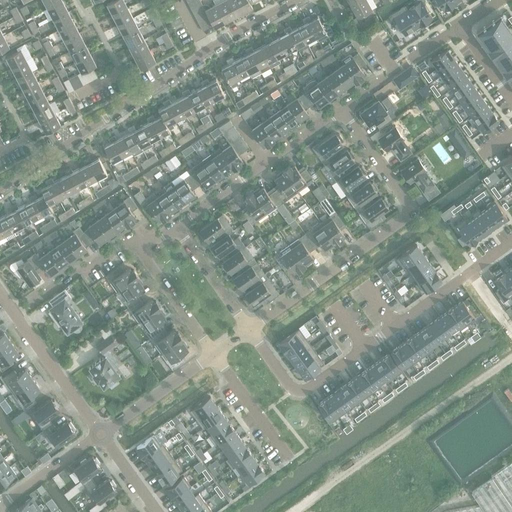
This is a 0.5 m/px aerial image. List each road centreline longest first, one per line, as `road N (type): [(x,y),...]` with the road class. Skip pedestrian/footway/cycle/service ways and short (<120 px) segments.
road 1 (residential): [(248,330),(302,390),(511,243)]
road 2 (residential): [(174,225),(340,107)]
road 3 (residential): [(248,330),(409,211)]
road 4 (residential): [(136,97),(296,0)]
road 5 (residential): [(12,314),(116,248),(144,247)]
road 6 (residential): [(100,435),(12,314)]
road 7 (residential): [(340,107),(457,26)]
road 8 (residential): [(100,435),(213,354)]
road 9 (residential): [(213,354),(289,458)]
road 10 (residential): [(248,330),(174,225)]
road 11 (residential): [(144,247),(213,354)]
road 12 (residential): [(340,107),(409,211)]
road 13 (residential): [(100,435),(0,506)]
